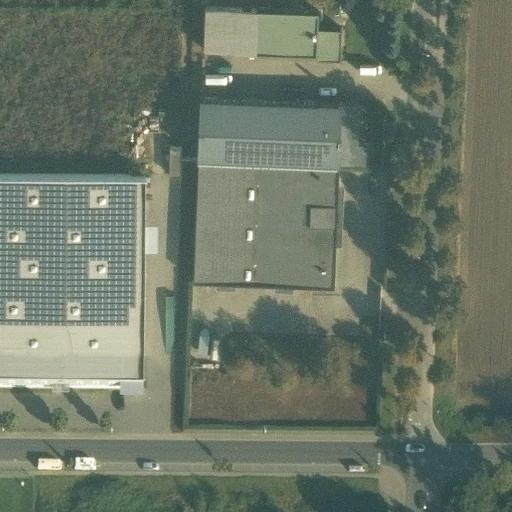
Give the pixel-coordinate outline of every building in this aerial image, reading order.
[(256,9),(204,6),(203,49),(228,51),(228,50),(254,52),(256,9)] [(318,101),(200,97),(197,158),(337,163),(340,102),(318,101)] [(361,102),(340,102),(337,163),(338,163),(358,164),(361,102)] [(168,147),(168,175),(181,175),(181,147),(168,147)] [(337,163),(197,158),(193,279),(333,284),(338,163),(337,163)] [(144,221),(144,175),(0,173),(0,390),(119,391),(143,391),(144,247),(144,221)] [(144,221),(144,247),(156,247),(156,221),(144,221)] [(143,403),(143,391),(119,391),(119,403),(143,403)]
